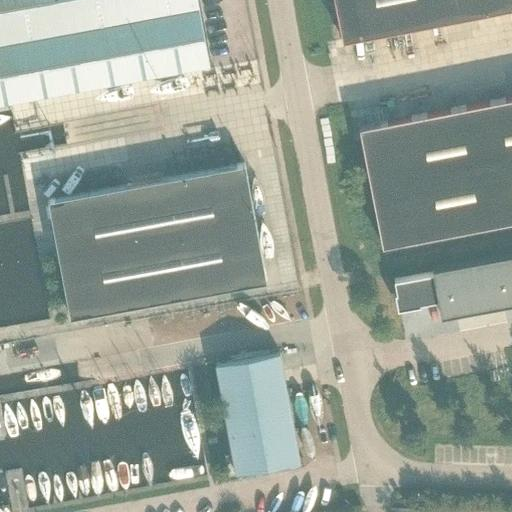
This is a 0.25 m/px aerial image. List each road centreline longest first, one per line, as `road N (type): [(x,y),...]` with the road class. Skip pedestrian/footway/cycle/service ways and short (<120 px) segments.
road 1 (unclassified): [(278,0),(346,362)]
road 2 (unclassified): [(346,362),(511,334)]
road 3 (unclassified): [(511,472),(391,474),(366,462)]
